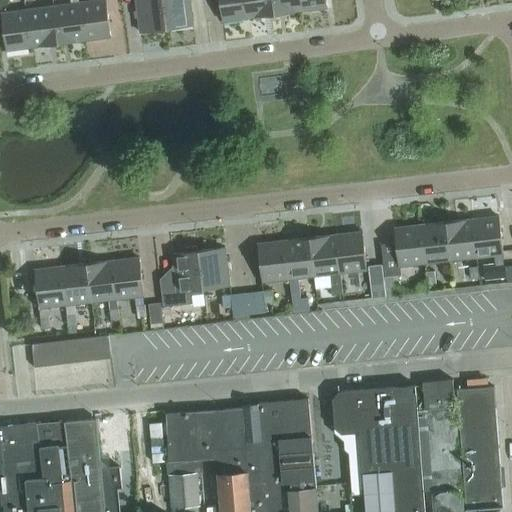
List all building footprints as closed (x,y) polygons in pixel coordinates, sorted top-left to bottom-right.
[(111,36),(105,0),(92,0),(79,2),(84,40),(111,36)] [(166,29),(162,0),(135,0),(140,32),(166,29)] [(193,25),(189,0),(162,0),(166,29),(193,25)] [(249,17),(246,0),(219,0),(222,21),(249,17)] [(275,14),(272,0),(246,0),(249,17),(275,14)] [(300,10),(299,0),(272,0),(275,14),(300,10)] [(327,7),(325,0),(299,0),(300,10),(327,7)] [(84,40),(79,2),(53,5),(58,43),(84,40)] [(58,43),(53,5),(28,9),(33,47),(58,43)] [(33,47),(28,9),(1,12),(6,50),(33,47)] [(503,254),(499,215),(472,218),(477,257),(503,254)] [(477,257),(472,218),(446,221),(451,260),(477,257)] [(451,260),(446,221),(421,224),(425,263),(451,260)] [(425,263),(421,224),(394,227),(398,266),(425,263)] [(367,270),(362,231),(336,234),(340,273),(367,270)] [(340,273),(336,234),(310,237),(314,276),(330,274),(332,295),(342,294),(340,273)] [(314,276),(310,237),(284,240),(288,279),(314,276)] [(288,279),(284,240),(257,243),(262,282),(288,279)] [(229,285),(225,247),(198,250),(203,289),(229,285)] [(203,289),(198,250),(172,253),(173,265),(160,278),(163,306),(192,302),(191,294),(202,293),(202,289),(203,289)] [(144,295),(139,257),(113,260),(117,298),(135,296),(138,317),(146,316),(145,304),(144,304),(143,296),(144,295)] [(117,298),(113,260),(87,263),(91,301),(109,299),(111,320),(120,319),(117,298)] [(503,262),(484,265),(485,279),(505,277),(503,262)] [(91,301),(87,263),(61,266),(66,304),(91,301)] [(385,296),(382,264),(368,266),(372,298),(385,296)] [(66,304),(61,266),(35,269),(42,328),(50,327),(48,306),(66,304)] [(479,278),(478,266),(469,267),(471,279),(479,278)] [(436,283),(435,271),(426,271),(427,284),(436,283)] [(394,288),(394,276),(385,276),(385,288),(394,288)] [(300,299),(298,286),(290,287),(291,300),(300,299)] [(273,301),(271,289),(263,290),(265,302),(273,301)] [(265,302),(263,290),(247,292),(249,315),(266,313),(265,302)] [(249,315),(247,292),(230,294),(232,306),(233,316),(249,315)] [(222,295),(224,307),(232,306),(230,294),(222,295)] [(291,301),(292,312),(309,310),(308,299),(291,301)] [(164,326),(161,302),(148,304),(151,328),(164,326)] [(77,325),(75,312),(67,313),(68,325),(77,325)] [(109,335),(98,336),(100,359),(111,357),(109,335)] [(100,359),(98,336),(87,337),(89,360),(100,359)] [(89,360),(87,337),(76,339),(78,361),(89,360)] [(78,361),(76,339),(65,340),(67,362),(78,361)] [(67,362),(65,340),(54,341),(57,364),(67,362)] [(57,364),(54,341),(43,342),(46,365),(57,364)] [(46,365),(43,342),(32,343),(35,366),(46,365)] [(464,511),(455,401),(454,389),(453,379),(423,381),(432,511),(464,511)] [(424,511),(415,384),(338,390),(332,397),(334,426),(342,433),(347,432),(348,447),(360,446),(364,511),(424,511)] [(503,511),(494,386),(454,389),(455,401),(458,400),(466,511),(503,511)] [(317,511),(314,479),(311,435),(307,398),(257,402),(258,404),(241,405),(241,407),(206,411),(206,410),(166,413),(169,461),(167,461),(168,475),(198,472),(203,472),(202,459),(217,458),(219,474),(221,511),(317,511)] [(146,433),(145,412),(132,413),(133,434),(146,433)] [(94,418),(64,422),(72,482),(102,478),(100,467),(94,418)] [(75,511),(72,482),(64,422),(64,420),(36,422),(22,423),(29,502),(30,511),(75,511)] [(30,511),(29,502),(22,423),(0,425),(0,462),(3,504),(4,511),(30,511)] [(100,467),(102,478),(103,489),(123,487),(120,465),(100,467)] [(200,505),(198,472),(168,475),(171,507),(200,505)] [(105,511),(103,489),(102,478),(72,482),(75,511),(105,511)]
